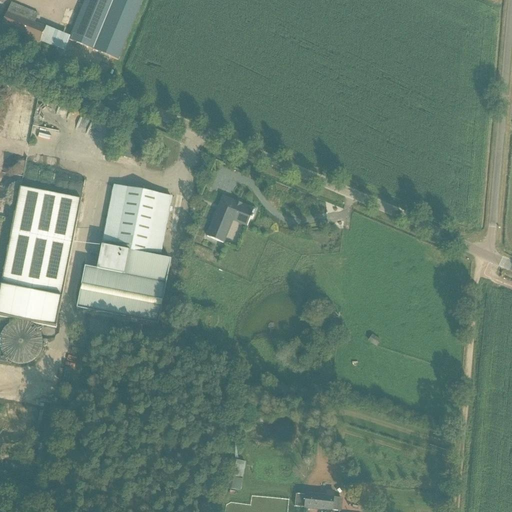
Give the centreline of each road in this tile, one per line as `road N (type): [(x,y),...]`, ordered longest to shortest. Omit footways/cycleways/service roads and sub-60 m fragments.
road 1 (secondary): [(489,256),(0,51)]
road 2 (track): [(458,511),(480,253)]
road 3 (unclassified): [(489,256),(511,0)]
